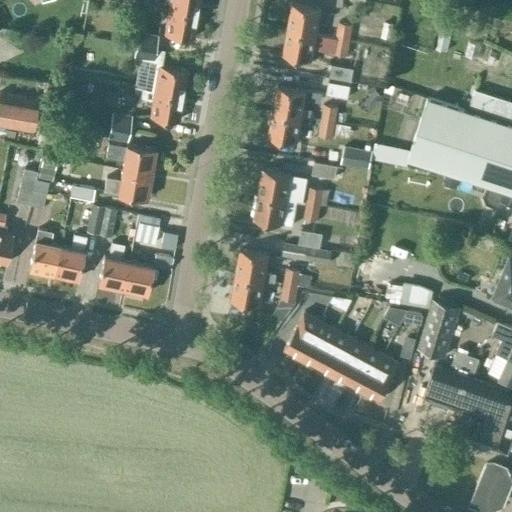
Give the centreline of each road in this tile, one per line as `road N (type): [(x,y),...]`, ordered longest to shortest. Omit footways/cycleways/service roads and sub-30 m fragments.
road 1 (residential): [(177,343),(239,0)]
road 2 (residential): [(429,511),(222,359),(177,343)]
road 3 (residential): [(177,343),(0,305)]
